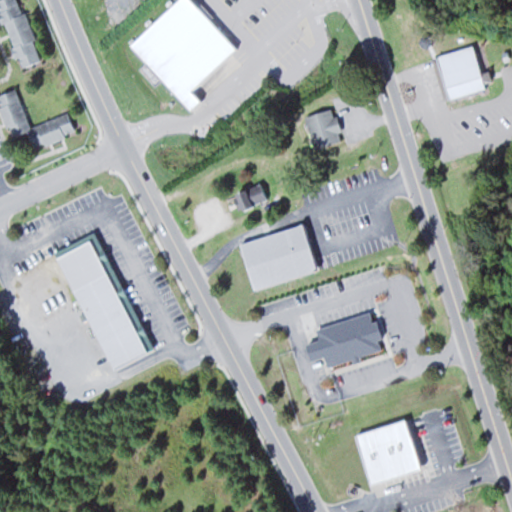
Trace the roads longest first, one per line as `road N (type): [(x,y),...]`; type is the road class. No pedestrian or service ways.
road 1 (residential): [(315,511),(56,0)]
road 2 (primary): [(511,475),(360,0)]
road 3 (residential): [(0,206),(125,147)]
